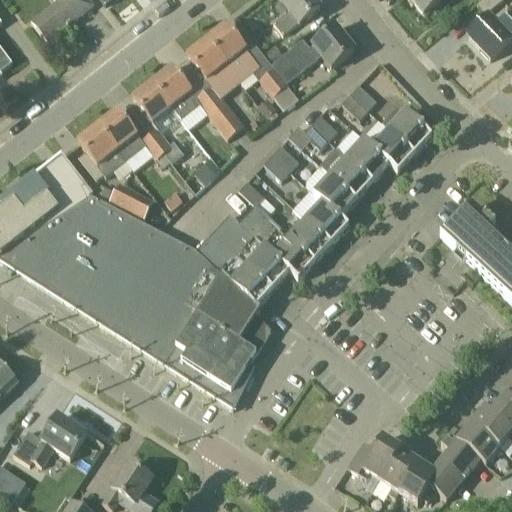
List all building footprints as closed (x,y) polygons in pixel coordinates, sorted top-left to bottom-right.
[(92,11),(83,0),(51,0),(57,7),(31,27),(47,47),(92,11)] [(319,14),(308,0),(284,0),(278,4),(288,17),(272,30),(280,42),(297,29),(298,31),(319,14)] [(406,0),(423,21),(447,1),(446,0),(406,0)] [(504,5),(499,0),(489,0),(476,10),(484,20),(504,5)] [(490,66),(511,46),(493,29),(488,23),(467,43),(490,66)] [(0,53),(0,29),(1,28),(0,26),(0,77),(12,69),(0,53)] [(271,71),(259,56),(250,62),(225,31),(206,46),(233,80),(246,69),(273,104),(287,93),(285,91),(286,91),(271,71)] [(353,56),(335,33),(313,51),(314,52),(310,55),(303,46),(271,71),(286,91),(321,63),(331,74),(353,56)] [(203,99),(235,140),(243,133),(215,99),(222,94),(219,91),(233,80),(206,46),(186,61),(211,93),(203,99)] [(275,50),(265,58),(272,67),(282,60),(275,50)] [(171,73),(151,89),(168,111),(171,114),(180,126),(199,111),(226,144),(209,159),(220,172),(236,157),(228,146),(235,140),(203,99),(196,105),(171,73)] [(151,89),(132,104),(151,129),(171,114),(168,111),(151,89)] [(376,108),(358,92),(350,102),(367,118),(376,108)] [(298,107),(287,93),(273,104),(284,118),(298,107)] [(367,118),(350,102),(341,111),(359,127),(367,118)] [(258,113),(266,124),(268,123),(275,117),(276,116),(268,106),(258,113)] [(97,131),(126,168),(145,153),(155,166),(163,160),(148,141),(140,147),(136,142),(116,116),(97,131)] [(388,137),(414,161),(431,143),(405,118),(388,137)] [(328,148),(337,139),(319,122),(310,132),(328,148)] [(97,131),(77,147),(86,158),(77,165),(94,187),(103,180),(106,184),(112,179),(126,168),(97,131)] [(302,141),(320,157),(328,148),(310,132),(302,141)] [(163,160),(171,153),(156,135),(148,141),(163,160)] [(390,172),(389,173),(397,180),(414,161),(388,137),(372,153),(371,155),(390,172)] [(372,153),(363,146),(346,164),(372,189),(388,172),(389,173),(390,172),(371,155),(372,153)] [(163,160),(169,168),(171,170),(176,166),(178,158),(173,152),(171,153),(163,160)] [(272,162),(289,178),(298,169),(280,153),(272,162)] [(356,206),(372,189),(346,164),(335,154),(319,172),(330,181),(329,182),(333,186),(356,206)] [(93,200),(61,160),(0,208),(0,260),(51,226),(89,201),(90,202),(93,200)] [(163,160),(156,165),(163,173),(169,168),(163,160)] [(271,162),(263,171),(281,188),(289,178),(272,162),(271,162)] [(212,165),(200,176),(209,185),(219,174),(212,165)] [(333,186),(329,182),(313,200),(314,201),(321,208),(322,208),(339,224),(356,206),(333,186)] [(254,212),(255,212),(263,203),(247,189),(238,198),(254,212)] [(101,190),(96,200),(109,207),(114,198),(101,190)] [(114,198),(109,207),(142,224),(151,208),(118,191),(114,198)] [(252,374),(224,354),(259,316),(256,313),(229,290),(221,283),(195,258),(196,258),(192,256),(90,202),(89,201),(0,260),(0,267),(164,372),(232,416),(252,374)] [(322,208),(321,208),(305,226),(331,251),(348,232),(339,224),(322,208)] [(289,243),(266,223),(255,212),(254,212),(239,229),(263,253),(272,261),(272,262),(289,278),(288,279),(297,287),(315,268),(288,244),(289,243)] [(511,258),(489,237),(495,231),(484,222),(479,228),(464,215),(439,242),(511,309),(511,258)] [(263,253),(239,229),(230,221),(213,240),(273,296),(288,279),(289,278),(272,262),(272,261),(263,253)] [(305,226),(289,243),(288,244),(315,268),(331,251),(305,226)] [(213,240),(196,258),(195,258),(221,283),(229,290),(256,313),(273,296),(213,240)] [(252,348),(266,354),(276,333),(262,327),(252,348)] [(0,405),(18,389),(0,370),(0,405)] [(511,408),(505,402),(496,413),(488,407),(484,413),(511,436),(511,408)] [(499,453),(507,443),(511,447),(511,436),(484,413),(470,430),(499,453)] [(85,441),(57,422),(41,445),(29,436),(12,460),(26,469),(29,465),(41,473),(53,455),(70,466),(85,441)] [(449,440),(480,465),(479,466),(485,470),(499,453),(470,430),(461,440),(454,434),(449,440)] [(439,467),(462,486),(471,476),(479,466),(480,465),(449,440),(440,451),(448,457),(439,467)] [(399,456),(381,444),(374,456),(363,449),(347,475),(365,486),(369,480),(380,487),(399,456)] [(399,456),(380,487),(391,494),(387,500),(394,505),(398,499),(417,467),(399,456)] [(417,467),(398,499),(417,511),(421,505),(426,509),(435,498),(445,507),(462,486),(439,467),(432,476),(417,467)] [(152,485),(128,469),(101,510),(104,511),(114,511),(119,506),(127,511),(154,511),(157,508),(143,499),(152,485)] [(0,490),(9,477),(0,471),(0,490)]
